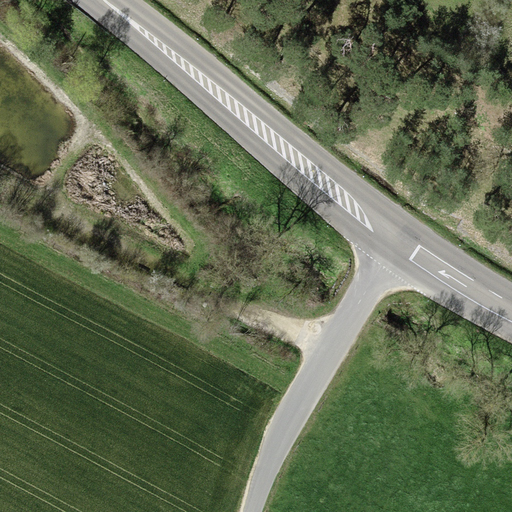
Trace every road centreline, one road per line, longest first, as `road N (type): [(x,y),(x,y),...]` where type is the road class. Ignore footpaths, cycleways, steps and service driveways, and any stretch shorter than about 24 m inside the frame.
road 1 (primary): [(393,236),(102,0)]
road 2 (unclassified): [(393,236),(285,428),(251,511)]
road 3 (track): [(328,350),(79,246)]
road 4 (primary): [(511,312),(393,236)]
